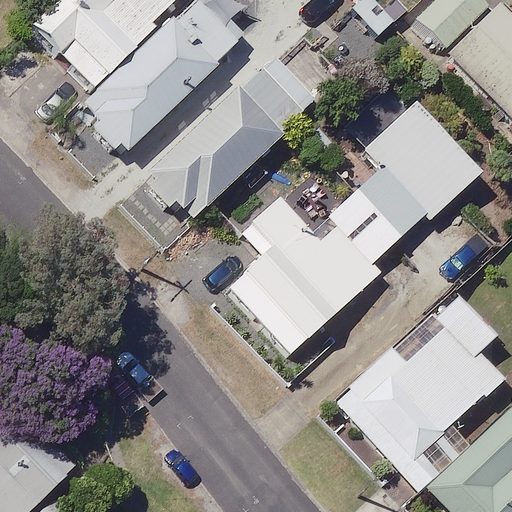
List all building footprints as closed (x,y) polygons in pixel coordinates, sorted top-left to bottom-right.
[(89,100),(188,7),(180,0),(63,0),(27,35),(89,100)] [(480,12),(468,0),(430,0),(406,24),(437,55),(480,12)] [(188,7),(89,100),(71,117),(116,165),(233,55),(188,7)] [(511,35),(492,15),(443,64),(511,134),(511,35)] [(311,111),(270,67),(140,188),(182,232),(311,111)] [(470,188),(405,115),(359,156),(377,177),(303,242),(272,208),(235,242),(257,266),(223,297),(284,365),(375,284),(365,273),(419,226),(423,230),(470,188)] [(488,392),(437,338),(397,376),(379,357),(326,407),(396,480),(488,392)] [(428,491),(418,501),(429,511),(511,511),(511,413),(510,412),(428,491)] [(31,511),(68,475),(10,417),(0,427),(0,511),(31,511)]
